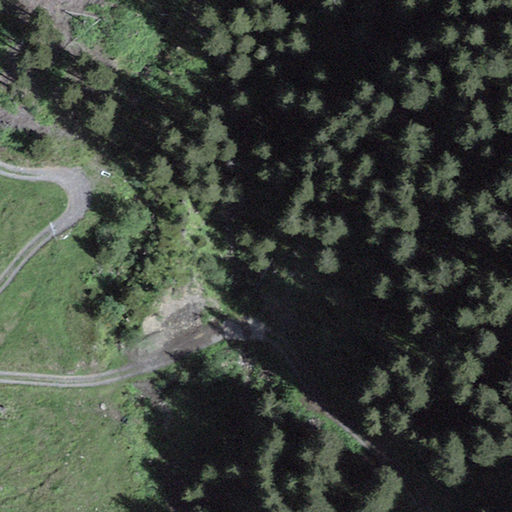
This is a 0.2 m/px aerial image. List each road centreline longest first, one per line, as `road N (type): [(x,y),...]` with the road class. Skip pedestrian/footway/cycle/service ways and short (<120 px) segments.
road 1 (track): [(0,373),(119,373),(211,340),(264,334),(294,358),(310,396),(366,442),(429,511)]
road 2 (track): [(0,164),(69,176),(87,193),(0,284)]
